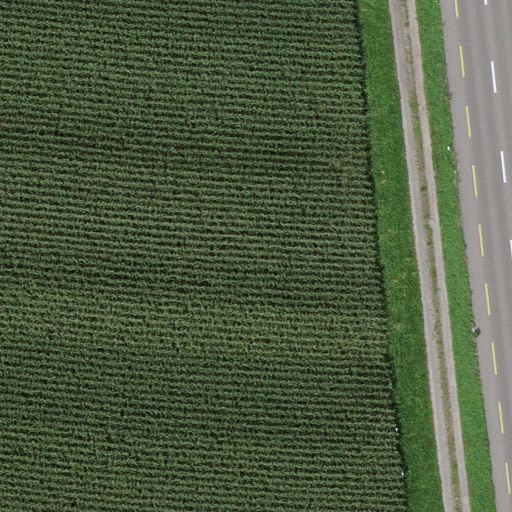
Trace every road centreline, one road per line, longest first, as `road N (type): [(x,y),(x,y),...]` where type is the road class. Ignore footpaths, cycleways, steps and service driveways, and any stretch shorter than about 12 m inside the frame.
road 1 (track): [(406,0),(463,511)]
road 2 (secondary): [(511,215),(489,0)]
